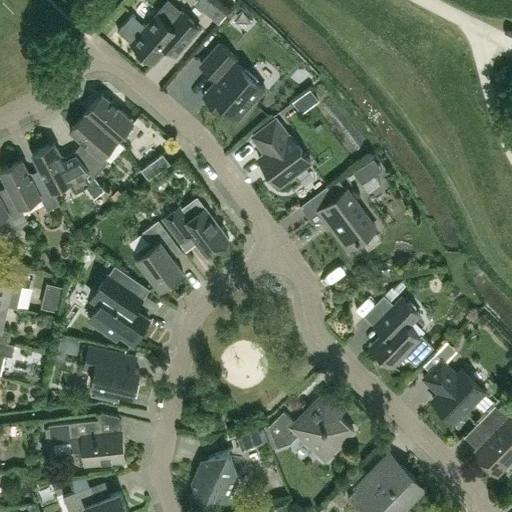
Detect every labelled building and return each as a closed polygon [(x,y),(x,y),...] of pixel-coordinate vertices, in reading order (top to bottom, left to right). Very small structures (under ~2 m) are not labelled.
[(215,4),(207,14),(218,24),(226,14),(215,4)] [(177,54),(200,28),(181,10),(178,13),(169,5),(160,15),(158,13),(146,25),(132,13),(118,29),(154,61),(167,46),(177,54)] [(265,87),(235,60),(237,57),(220,42),(201,63),(218,78),(203,94),(223,111),(227,107),(239,117),(265,87)] [(134,120),(102,92),(86,110),(118,138),(134,120)] [(291,103),(280,111),(282,114),(293,107),(291,103)] [(103,156),(118,138),(86,110),(70,128),(86,142),(77,153),(94,175),(108,160),(103,156)] [(311,161),(290,133),(289,135),(276,118),(253,135),(266,152),(259,157),(277,181),(289,173),(294,173),(311,161)] [(94,175),(77,153),(64,159),(54,140),(32,152),(42,171),(53,190),(69,181),(74,191),(86,185),(95,197),(105,189),(94,175)] [(149,178),(171,162),(163,152),(141,168),(149,178)] [(374,156),(364,163),(371,173),(381,166),(374,156)] [(53,190),(42,171),(32,176),(22,157),(0,168),(10,188),(21,206),(41,196),(47,209),(60,202),(53,190)] [(376,227),(347,188),(336,196),(328,184),(300,205),(312,222),(328,220),(348,248),(376,227)] [(28,219),(21,206),(10,188),(0,192),(0,229),(2,233),(28,219)] [(119,188),(111,194),(116,202),(124,195),(119,188)] [(229,238),(205,205),(190,217),(180,204),(163,216),(180,240),(190,233),(206,255),(229,238)] [(183,270),(168,250),(178,243),(159,218),(142,230),(153,244),(139,255),(161,286),(183,270)] [(115,263),(98,287),(106,293),(90,317),(117,336),(120,331),(134,340),(149,318),(129,304),(143,283),(115,263)] [(0,302),(6,304),(17,306),(23,282),(20,281),(22,270),(0,264),(0,302)] [(419,337),(408,326),(420,314),(402,295),(381,317),(390,325),(372,344),(392,364),(405,352),(416,362),(433,345),(422,334),(419,337)] [(1,327),(6,304),(0,302),(0,338),(6,340),(9,329),(1,327)] [(16,343),(6,340),(0,338),(0,375),(5,353),(13,355),(16,343)] [(485,390),(462,368),(457,373),(445,360),(453,351),(445,343),(425,363),(431,369),(424,376),(439,391),(433,398),(455,420),(485,390)] [(134,393),(139,368),(135,367),(138,355),(90,344),(85,366),(95,369),(90,393),(119,400),(122,390),(134,393)] [(353,430),(337,414),(343,408),(325,390),(306,410),(307,412),(297,422),(284,410),(269,424),(277,446),(291,441),(299,432),(304,437),(310,437),(318,445),(318,457),(322,461),(328,461),(332,457),(332,451),(353,430)] [(202,394),(200,404),(214,408),(216,398),(202,394)] [(511,397),(510,396),(499,407),(495,403),(479,420),(491,433),(474,450),(498,473),(511,459),(511,397)] [(125,458),(122,428),(102,430),(101,418),(49,423),(50,427),(46,427),(47,435),(50,435),(51,439),(54,441),(71,440),(75,451),(84,450),(85,462),(125,458)] [(265,440),(258,424),(236,432),(242,449),(265,440)] [(240,479),(237,472),(238,472),(228,447),(203,457),(206,465),(203,467),(200,474),(201,477),(192,481),(202,506),(227,496),(233,494),(240,479)] [(389,511),(394,511),(419,488),(410,480),(413,477),(403,466),(400,469),(398,468),(380,486),(369,475),(348,496),(364,511),(374,511),(382,504),(389,511)] [(129,511),(121,490),(95,499),(90,485),(63,495),(70,511),(129,511)]
